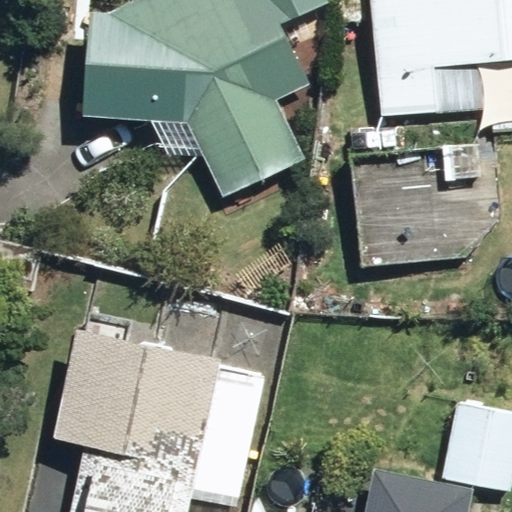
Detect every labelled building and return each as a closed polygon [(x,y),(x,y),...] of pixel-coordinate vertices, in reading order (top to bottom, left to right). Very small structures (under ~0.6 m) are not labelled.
[(177,125),(217,200),(299,157),(269,102),(295,88),(266,32),(324,2),(322,0),(143,0),(94,23),(74,23),(72,123),(177,125)] [(511,0),(361,0),(372,133),(511,122),(511,0)] [(504,153),(344,156),(346,268),(506,265),(504,153)] [(179,511),(205,365),(64,340),(44,452),(75,458),(65,511),(179,511)] [(463,511),(467,496),(363,475),(355,511),(463,511)]
